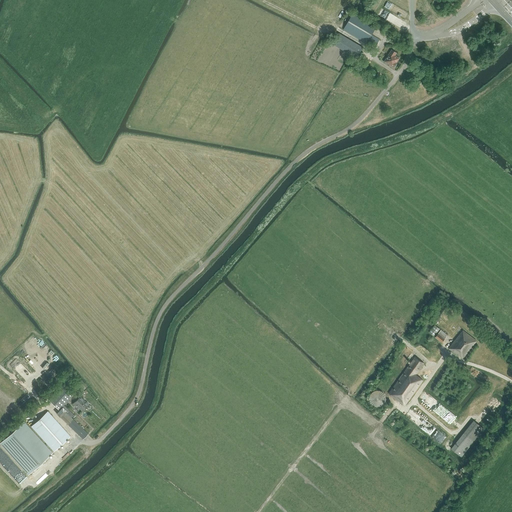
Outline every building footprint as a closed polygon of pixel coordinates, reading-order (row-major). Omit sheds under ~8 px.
[(344,29),(375,48),(380,40),(372,35),(377,26),(354,12),(344,29)] [(344,50),(356,58),(357,58),(363,48),(344,36),(339,33),(333,44),(344,50)] [(384,61),(394,68),(397,62),(400,58),(395,55),(397,52),(392,49),(384,61)] [(357,58),(356,58),(353,62),(362,68),(365,63),(357,58)] [(429,332),(434,336),(440,329),(435,325),(429,332)] [(435,337),(442,342),(447,335),(441,330),(435,337)] [(462,359),(476,341),(463,331),(449,349),(459,357),(459,356),(462,358),(462,359)] [(390,393),(405,405),(423,380),(422,380),(415,374),(417,373),(424,363),(415,357),(390,393)] [(52,369),(49,372),(51,374),(48,377),(46,374),(44,377),(46,379),(43,381),(46,385),(54,377),(55,378),(58,375),(52,369)] [(58,415),(83,439),(88,434),(71,418),(73,414),(63,405),(73,396),(62,386),(48,400),(59,410),(56,413),(58,415)] [(382,392),(379,390),(375,391),(372,392),(370,395),(369,398),(370,401),(372,404),(375,406),(378,406),(381,406),(384,404),(385,402),(385,401),(386,397),(384,394),(382,392)] [(88,405),(84,401),(82,400),(83,399),(80,396),(72,404),(74,406),(76,405),(82,411),(88,405)] [(70,436),(48,411),(31,426),(54,452),(70,436)] [(462,457),(474,441),(484,429),(473,421),(452,448),(462,457)] [(23,422),(0,443),(29,474),(52,453),(23,422)]
